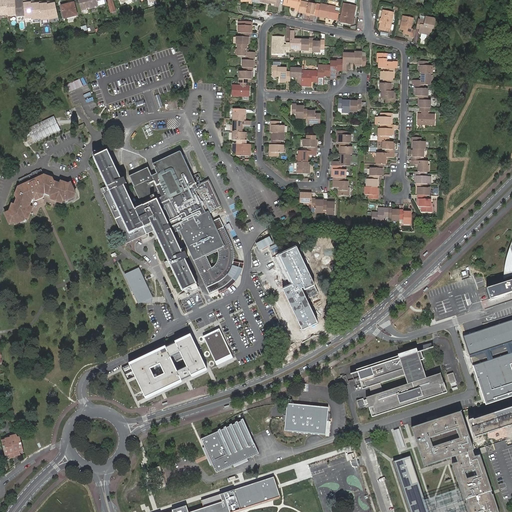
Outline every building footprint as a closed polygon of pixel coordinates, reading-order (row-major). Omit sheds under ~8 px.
[(1,0),(0,0),(0,15),(8,15),(7,1),(2,2),(1,0)] [(11,3),(10,0),(6,0),(7,1),(8,15),(8,16),(16,16),(15,2),(11,3)] [(23,3),(19,3),(19,0),(15,1),(16,17),(25,16),(23,3)] [(78,0),(82,12),(87,10),(86,9),(90,8),(87,0),(78,0)] [(87,0),(90,8),(90,9),(95,8),(95,7),(98,6),(96,0),(87,0)] [(107,0),(113,17),(113,16),(117,15),(112,1),(111,0),(107,0)] [(298,11),(300,1),(300,0),(284,0),(283,4),(291,6),(291,7),(294,8),(294,10),(298,11)] [(31,1),(23,1),(25,16),(25,19),(33,18),(31,1)] [(36,2),(31,1),(33,18),(33,20),(41,19),(39,3),(36,3),(36,2)] [(298,11),(298,12),(305,14),(309,15),(317,16),(319,5),(300,1),(298,11)] [(49,18),(47,2),(42,2),(42,3),(39,3),(41,19),(49,18)] [(55,2),(47,2),(49,18),(58,16),(55,2)] [(61,6),(64,19),(77,16),(74,3),(61,6)] [(319,5),(317,16),(325,18),(326,16),(328,17),(328,18),(337,20),(338,13),(333,12),(334,7),(320,4),(319,5)] [(343,4),(343,5),(339,22),(351,24),(353,17),(352,17),(352,15),(353,15),(355,6),(343,4)] [(383,10),(379,29),(390,31),(394,13),(383,10)] [(409,37),(415,38),(416,30),(411,29),(413,19),(404,16),(400,30),(404,30),(404,32),(406,33),(405,35),(409,35),(409,37)] [(426,21),(419,19),(417,28),(420,29),(419,32),(421,34),(422,34),(421,37),(426,38),(427,35),(430,36),(430,33),(432,31),(433,28),(434,28),(436,21),(434,18),(427,17),(426,21)] [(239,23),(238,35),(242,35),(250,35),(250,34),(251,28),(252,28),(252,23),(244,23),(239,23)] [(300,50),(301,40),(296,40),(294,40),(294,39),(294,32),(289,32),(289,44),(289,50),(293,50),(299,50),(300,50)] [(237,38),(237,46),(238,46),(247,47),(249,47),(249,45),(249,39),(251,39),(251,35),(250,35),(242,35),(242,38),(237,38)] [(283,51),(283,46),(283,38),(273,38),(272,55),(283,55),(283,51)] [(312,42),(312,39),(308,39),(308,40),(302,40),(301,40),(300,50),(300,51),(308,51),(308,49),(312,49),(312,42)] [(324,50),(324,41),(319,41),(319,43),(313,42),(312,42),(312,49),(312,53),(320,53),(319,50),(324,50)] [(237,56),(237,58),(246,58),(255,58),(255,54),(249,54),(247,54),(247,51),(247,47),(238,46),(237,51),(237,56)] [(342,70),(342,72),(347,72),(347,65),(347,64),(349,64),(354,64),(354,53),(353,53),(353,55),(347,54),(343,54),(343,61),(342,70)] [(354,64),(354,66),(356,66),(361,65),(361,67),(366,67),(366,58),(362,58),(362,53),(354,53),(354,64)] [(394,68),(397,68),(397,62),(393,62),(386,62),(387,58),(387,54),(377,54),(377,59),(379,59),(379,63),(379,68),(385,68),(394,68)] [(242,62),(242,69),(243,69),(253,69),(253,68),(253,62),(255,62),(255,58),(246,58),(245,62),(242,62)] [(330,77),(330,80),(337,80),(337,75),(336,75),(337,72),(337,70),(342,70),(343,61),(330,61),(330,66),(330,75),(330,77)] [(431,75),(432,75),(433,67),(428,68),(428,64),(419,64),(419,68),(421,68),(420,74),(420,75),(421,75),(431,75)] [(273,66),(272,66),(272,76),(280,76),(280,78),(280,83),(286,83),(286,82),(290,82),(290,78),(290,72),(286,72),(287,69),(280,69),(277,68),(277,67),(273,66)] [(318,83),(317,85),(324,85),(325,81),(324,81),(324,77),(324,75),(330,75),(330,66),(318,66),(318,72),(317,81),(318,83)] [(297,87),(301,87),(302,77),(302,69),(298,69),(292,68),(290,68),(290,72),(290,78),(294,79),(297,79),(297,80),(297,87)] [(383,79),(393,80),(393,78),(393,72),(394,72),(394,68),(385,68),(385,72),(381,72),(381,79),(383,79)] [(239,73),(239,80),(248,81),(251,81),(251,80),(251,73),(253,73),(253,69),(243,69),(243,73),(239,73)] [(302,77),(301,87),(311,87),(312,83),(312,81),(317,81),(318,72),(306,72),(306,77),(302,77)] [(424,87),(431,87),(431,82),(431,77),(431,75),(421,75),(421,80),(421,83),(420,83),(413,82),(413,86),(414,86),(424,87)] [(393,83),(393,80),(383,79),(383,83),(380,83),(380,90),(381,90),(391,91),(391,89),(391,83),(393,83)] [(419,98),(428,98),(428,91),(424,91),(424,87),(414,86),(414,90),(417,90),(416,96),(416,98),(419,98)] [(246,87),(240,87),(232,87),(232,97),(250,98),(250,87),(246,87)] [(394,93),(394,91),(391,91),(381,90),(381,98),(386,98),(386,103),(395,103),(395,98),(394,98),(394,93)] [(157,107),(163,105),(159,95),(154,97),(157,107)] [(430,110),(431,110),(431,102),(428,102),(428,98),(419,98),(419,102),(420,102),(420,108),(420,110),(430,110)] [(350,113),(350,103),(349,102),(343,102),(343,101),(338,101),(338,110),(342,110),(342,114),(350,114),(350,113)] [(351,103),(350,103),(350,113),(357,113),(357,110),(361,110),(362,107),(362,103),(362,101),(357,101),(357,103),(351,103)] [(303,111),(304,108),(303,108),(296,108),(296,106),(292,106),(292,115),(296,115),(296,120),(303,120),(303,111)] [(234,115),(234,119),(244,119),(244,115),(246,115),(246,111),(237,111),(237,114),(234,115)] [(303,111),(303,120),(307,121),(307,125),(311,125),(320,126),(320,116),(315,115),(315,113),(314,113),(307,112),(308,111),(303,111)] [(379,117),(379,125),(384,125),(391,125),(391,124),(391,118),(393,118),(393,114),(384,114),(384,117),(379,117)] [(54,116),(27,129),(34,143),(60,130),(54,116)] [(435,117),(428,116),(422,116),(418,116),(418,126),(435,127),(435,117)] [(244,119),(234,119),(233,122),(233,127),(233,130),(243,130),(243,129),(243,127),(244,127),(250,127),(251,123),(244,123),(244,121),(244,119)] [(274,134),(285,135),(285,127),(282,127),(283,123),(272,123),(271,127),(273,127),(272,134),(274,134)] [(394,130),(394,126),(391,125),(384,125),(384,129),(380,129),(380,134),(380,142),(383,142),(390,142),(390,137),(392,137),(392,136),(392,130),(394,130)] [(233,133),(233,142),(237,142),(245,142),(245,136),(245,134),(243,134),(243,130),(233,130),(233,133)] [(349,145),(350,145),(350,137),(346,136),(346,133),(337,133),(337,137),(339,137),(339,144),(349,145)] [(284,143),(285,135),(274,134),(274,142),(272,142),(272,146),(282,146),(282,143),(284,143)] [(316,136),(306,136),(306,140),(304,140),(303,148),(308,148),(307,152),(316,152),(317,152),(317,148),(316,148),(316,140),(316,136)] [(425,151),(426,151),(427,143),(422,143),(422,139),(413,139),(413,143),(414,143),(414,149),(414,150),(425,151)] [(237,157),(241,158),(251,158),(251,154),(249,153),(250,147),(250,146),(247,146),(247,142),(245,142),(237,142),(237,157)] [(386,153),(395,154),(395,150),(394,150),(394,144),(394,142),(390,142),(383,142),(383,150),(386,150),(386,153)] [(350,156),(351,156),(351,149),(349,148),(349,145),(339,144),(339,149),(341,149),(341,156),(350,156)] [(284,154),(284,147),(282,146),(272,146),(272,154),(270,154),(270,158),(279,159),(279,154),(284,154)] [(425,151),(414,150),(414,152),(414,158),(412,158),(412,161),(422,162),(422,158),(425,158),(425,151)] [(180,250),(179,247),(173,233),(179,231),(183,239),(185,244),(187,247),(206,289),(220,283),(224,280),(225,278),(227,276),(230,273),(231,271),(233,266),(233,264),(234,259),(234,257),(234,255),(234,252),(233,250),(233,248),(231,244),(224,228),(216,232),(212,225),(210,227),(208,228),(207,226),(213,223),(208,212),(218,207),(206,182),(203,183),(199,185),(197,181),(192,184),(178,152),(177,151),(176,151),(174,152),(174,155),(171,154),(170,156),(171,159),(161,164),(170,182),(162,185),(167,195),(161,197),(151,176),(147,168),(128,177),(133,187),(130,189),(137,203),(133,205),(124,185),(127,183),(125,179),(122,180),(108,151),(93,158),(108,188),(110,191),(104,194),(128,243),(144,236),(154,231),(183,291),(196,285),(185,259),(188,258),(185,254),(183,255),(180,250)] [(192,178),(180,151),(178,152),(190,179),(192,178)] [(299,162),(299,163),(308,163),(308,158),(308,156),(309,156),(316,156),(316,152),(307,152),(299,151),(299,157),(299,162)] [(385,164),(386,164),(386,160),(386,158),(388,158),(395,158),(395,154),(386,153),(377,153),(377,155),(377,160),(377,164),(385,164)] [(159,161),(161,164),(171,159),(170,156),(159,161)] [(332,163),(332,167),(343,167),(350,167),(350,163),(350,157),(350,156),(341,156),(341,161),(341,163),(339,163),(332,163)] [(156,174),(162,185),(170,182),(161,164),(159,161),(152,165),(156,174)] [(425,173),(428,173),(428,172),(428,166),(428,162),(422,162),(412,161),(411,161),(411,165),(417,166),(419,166),(419,168),(419,173),(425,173)] [(298,163),(297,175),(310,175),(310,171),(308,171),(309,163),(308,163),(299,163),(298,163)] [(380,176),(383,176),(383,175),(383,169),(385,169),(385,164),(377,164),(376,164),(375,169),(371,168),(370,176),(380,176)] [(343,167),(332,167),(332,171),(334,171),(334,178),(343,178),(346,179),(346,171),(343,171),(343,167)] [(32,175),(18,181),(21,187),(18,188),(15,196),(17,200),(15,206),(12,205),(9,212),(5,215),(10,225),(14,223),(15,226),(22,222),(22,220),(20,218),(24,216),(25,219),(29,220),(33,209),(31,208),(29,207),(32,201),(45,195),(52,197),(51,199),(51,200),(62,204),(63,201),(67,199),(68,201),(75,198),(74,196),(76,195),(71,184),(68,185),(44,176),(41,170),(38,172),(38,173),(35,175),(33,176),(32,175)] [(426,184),(428,184),(428,177),(425,177),(425,173),(419,173),(416,173),(416,176),(417,177),(417,183),(417,184),(426,184)] [(167,195),(162,185),(156,174),(151,176),(161,197),(167,195)] [(367,187),(378,188),(378,186),(378,180),(379,180),(380,176),(370,176),(370,180),(367,180),(367,187)] [(343,178),(334,178),(333,188),(339,189),(340,189),(340,197),(349,197),(349,192),(348,192),(348,189),(348,183),(346,182),(343,182),(343,178)] [(427,195),(430,196),(431,188),(426,188),(426,184),(417,184),(417,188),(418,188),(418,194),(418,195),(427,195)] [(378,189),(378,188),(367,187),(366,187),(365,195),(370,195),(370,200),(379,200),(379,195),(378,195),(378,189)] [(312,200),(312,195),(305,194),(305,193),(300,193),(300,203),(304,203),(304,205),(312,206),(312,200)] [(427,195),(418,195),(418,199),(419,199),(419,205),(419,207),(422,207),(422,212),(430,212),(430,203),(430,199),(427,199),(427,195)] [(312,206),(312,209),(316,210),(316,213),(323,213),(323,210),(324,202),(324,201),(322,201),(322,202),(316,202),(317,200),(312,200),(312,206)] [(328,201),(324,201),(324,202),(323,210),(327,210),(327,215),(335,215),(336,203),(328,202),(328,201)] [(386,218),(389,218),(390,208),(379,208),(379,213),(379,214),(373,214),(373,223),(385,223),(386,218)] [(390,208),(389,218),(393,218),(393,221),(401,221),(401,219),(401,210),(400,210),(393,210),(393,208),(390,208)] [(405,210),(401,210),(401,219),(404,220),(404,224),(412,224),(412,212),(411,212),(405,212),(405,210)] [(216,232),(224,228),(222,223),(215,226),(213,223),(207,226),(208,228),(210,227),(212,225),(216,232)] [(296,247),(279,255),(294,285),(283,290),(303,331),(318,323),(303,291),(314,285),(296,247)] [(511,251),(511,248),(508,255),(507,262),(506,267),(505,272),(505,279),(511,276),(511,280),(488,289),(492,299),(511,292),(511,251)] [(139,267),(124,274),(138,304),(141,303),(153,304),(153,297),(139,267)] [(511,322),(465,339),(471,356),(511,342),(511,322)] [(219,328),(203,336),(216,362),(232,354),(219,328)] [(191,333),(130,363),(146,397),(208,368),(191,333)] [(420,350),(357,372),(360,380),(364,379),(366,387),(372,385),(375,395),(366,398),(366,399),(364,400),(363,399),(357,401),(359,409),(366,406),(365,405),(368,404),(368,405),(372,404),(376,414),(442,392),(439,382),(443,381),(440,373),(423,379),(419,366),(417,367),(415,362),(423,359),(420,350)] [(511,354),(474,367),(486,400),(488,407),(511,398),(511,354)] [(452,371),(446,373),(449,383),(455,381),(452,371)] [(455,381),(449,383),(452,389),(458,387),(455,381)] [(328,408),(288,406),(286,433),(327,437),(328,408)] [(471,452),(475,451),(462,414),(413,430),(424,467),(454,458),(455,460),(456,463),(452,465),(464,501),(465,501),(466,502),(466,504),(465,504),(467,511),(498,511),(493,495),(492,496),(491,494),(491,493),(492,492),(480,456),(473,458),(471,452)] [(217,472),(259,453),(243,420),(201,439),(209,456),(217,472)] [(399,428),(392,430),(398,449),(405,447),(399,428)] [(19,433),(1,437),(6,462),(24,459),(21,444),(19,433)] [(428,511),(410,457),(393,463),(409,511),(428,511)] [(178,511),(232,511),(281,496),(274,476),(201,500),(204,507),(189,511),(188,511),(187,505),(177,508),(178,511)]
